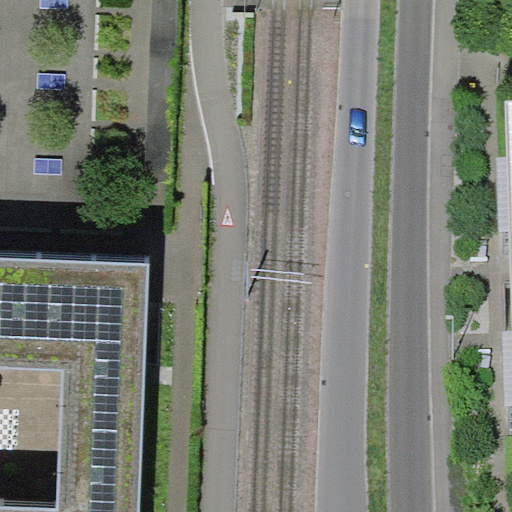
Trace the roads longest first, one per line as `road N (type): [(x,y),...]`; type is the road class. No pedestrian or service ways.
road 1 (primary): [(360,0),(348,511)]
road 2 (primary): [(414,511),(417,0)]
